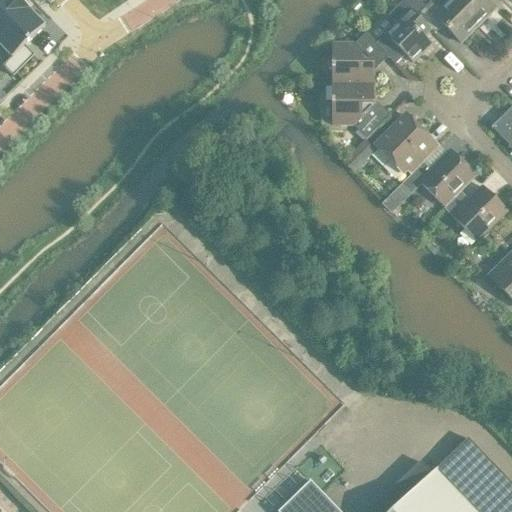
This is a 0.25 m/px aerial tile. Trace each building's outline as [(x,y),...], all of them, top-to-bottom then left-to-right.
[(6,0),(0,6),(0,38),(28,11),(29,12),(30,10),(19,0),(6,0)] [(451,0),(441,10),(433,1),(426,8),(418,0),(405,0),(403,2),(421,21),(435,34),(443,26),(462,45),(479,28),(452,0),(451,0)] [(496,11),(484,0),(452,0),(479,28),(496,11)] [(413,29),(421,21),(403,2),(388,17),(396,25),(376,46),(365,35),(354,46),(334,46),(333,87),(373,87),(373,74),(388,59),(395,66),(405,55),(413,64),(431,47),(413,29)] [(28,11),(0,38),(0,47),(12,59),(3,67),(13,78),(34,57),(25,48),(45,28),(44,27),(29,12),(28,11)] [(373,100),(373,87),(333,87),(332,127),(353,127),(366,140),(390,117),(373,100)] [(493,130),(511,149),(511,113),(503,120),(502,120),(491,130),(492,131),(493,130)] [(410,175),(423,163),(428,158),(424,154),(434,145),(406,117),(375,148),(403,176),(407,172),(410,175)] [(375,151),(365,141),(343,162),(353,173),(375,151)] [(420,184),(443,208),(474,178),(451,154),(420,184)] [(460,194),(443,211),(476,244),(507,214),(483,189),(469,203),(460,194)] [(511,256),(489,279),(511,301),(511,256)] [(511,511),(511,485),(469,440),(432,476),(421,464),(370,511),(511,511)] [(339,511),(311,483),(280,511),(339,511)]
